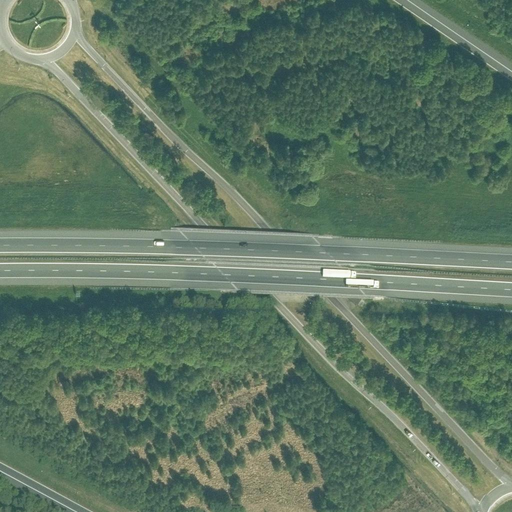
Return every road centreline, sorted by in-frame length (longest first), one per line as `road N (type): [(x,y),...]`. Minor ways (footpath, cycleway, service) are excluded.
road 1 (motorway): [(0,270),(511,289)]
road 2 (motorway): [(511,260),(0,245)]
road 3 (primary): [(92,106),(433,464)]
road 4 (primary): [(461,436),(122,80)]
road 5 (motorway): [(511,76),(401,0)]
